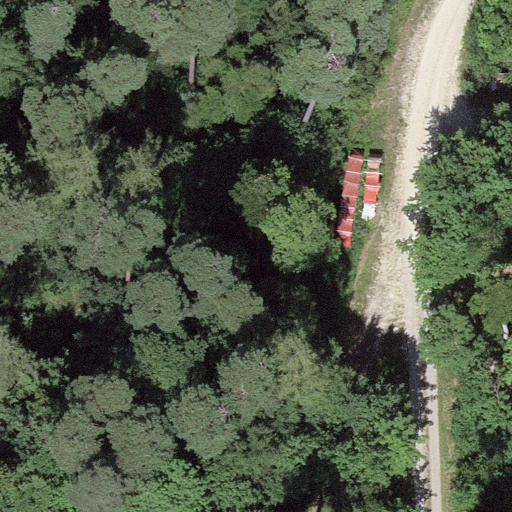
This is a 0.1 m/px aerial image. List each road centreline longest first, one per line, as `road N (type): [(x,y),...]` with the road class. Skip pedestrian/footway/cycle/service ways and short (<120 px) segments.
road 1 (track): [(465,0),(442,128),(418,440),(420,511)]
road 2 (track): [(435,215),(361,343),(311,511)]
